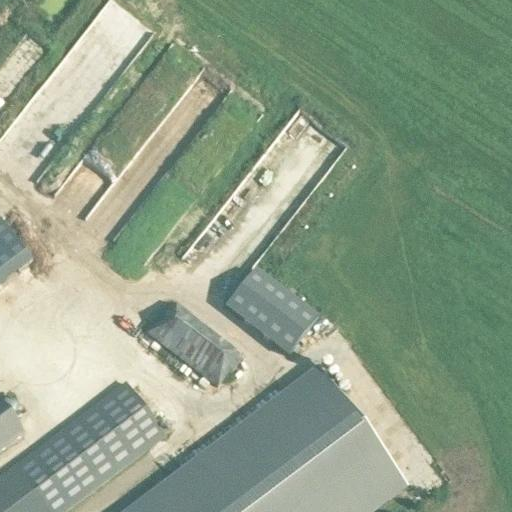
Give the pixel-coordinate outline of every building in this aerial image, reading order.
[(0,230),(0,287),(33,263),(6,226),(0,230)] [(317,317),(255,269),(226,308),(288,356),(317,317)] [(177,295),(148,332),(219,389),(249,352),(177,295)] [(373,511),(405,489),(317,373),(133,511),(373,511)] [(126,386),(14,470),(0,480),(0,511),(66,511),(165,438),(126,386)] [(0,454),(24,437),(0,405),(0,454)]
